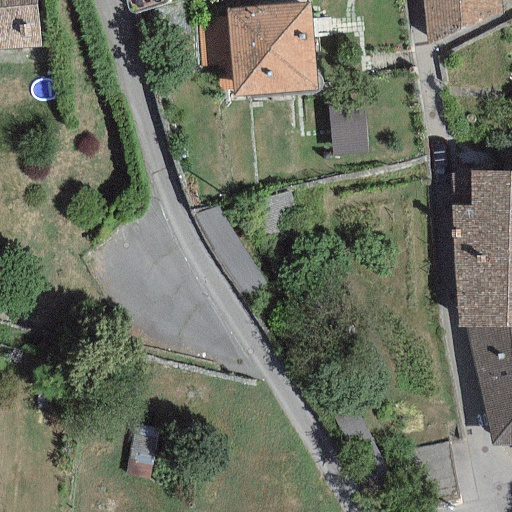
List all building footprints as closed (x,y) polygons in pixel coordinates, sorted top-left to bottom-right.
[(0,0),(0,50),(40,48),(37,0),(0,0)] [(124,0),(129,15),(170,3),(169,0),(124,0)] [(501,16),(499,0),(421,0),(426,47),(501,16)] [(309,3),(226,10),(233,97),(316,90),(309,3)] [(361,103),(327,106),(331,158),(365,155),(361,103)] [(511,171),(469,171),(469,207),(451,206),(456,328),(464,328),(511,327),(511,171)] [(511,327),(464,328),(489,447),(511,447),(511,327)]
